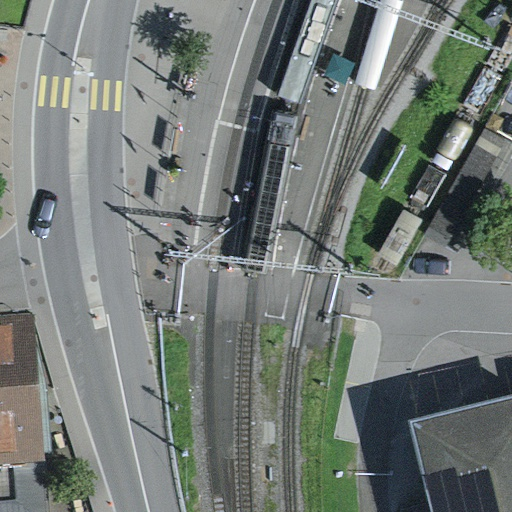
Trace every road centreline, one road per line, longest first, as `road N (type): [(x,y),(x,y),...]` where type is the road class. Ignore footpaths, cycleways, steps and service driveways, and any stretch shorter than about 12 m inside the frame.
road 1 (tertiary): [(79,0),(57,61),(50,132),(61,265)]
road 2 (tertiary): [(111,260),(101,128),(105,0)]
road 3 (tertiary): [(61,265),(82,343),(135,471)]
road 4 (tertiary): [(135,471),(111,260)]
